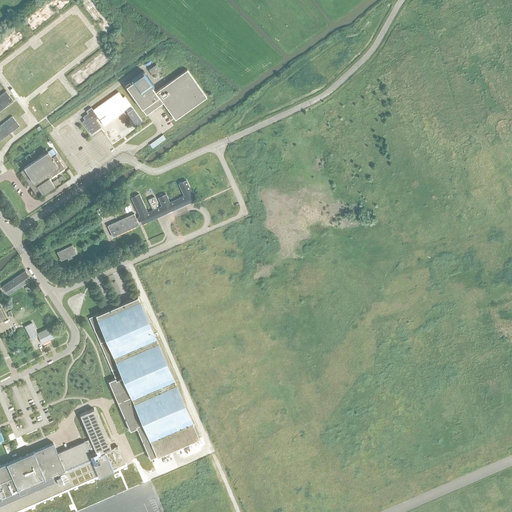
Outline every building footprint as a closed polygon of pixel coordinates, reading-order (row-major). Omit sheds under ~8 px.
[(98,9),(93,12),(110,34),(115,30),(98,9)] [(12,29),(0,39),(0,58),(10,50),(6,46),(8,44),(12,49),(22,41),(12,29)] [(106,47),(71,75),(75,80),(110,52),(106,47)] [(156,64),(148,70),(153,76),(161,70),(156,64)] [(187,69),(168,83),(155,91),(152,87),(152,86),(146,77),(144,74),(143,73),(132,81),(133,81),(126,86),(146,114),(163,102),(167,107),(175,119),(207,97),(187,69)] [(0,110),(13,100),(6,91),(0,95),(0,110)] [(118,91),(93,109),(97,115),(92,118),(90,116),(82,121),(91,134),(101,127),(96,119),(98,117),(104,125),(126,110),(127,112),(133,108),(125,96),(123,97),(118,91)] [(12,116),(0,125),(0,140),(20,126),(12,116)] [(49,178),(60,171),(65,168),(56,155),(52,157),(48,151),(24,167),(25,169),(21,171),(37,196),(42,193),(43,194),(55,186),(49,178)] [(139,193),(131,197),(140,216),(139,216),(139,217),(136,218),(134,213),(107,225),(113,237),(139,225),(137,220),(140,219),(142,224),(196,199),(193,191),(192,192),(186,180),(179,183),(184,195),(170,202),(166,194),(158,197),(162,206),(157,208),(156,205),(158,204),(154,196),(148,199),(153,210),(148,212),(139,193)] [(71,256),(76,253),(76,252),(72,244),(57,251),(61,261),(67,258),(68,259),(72,258),(71,256)] [(29,276),(25,270),(2,286),(5,291),(6,291),(8,295),(31,279),(29,276)] [(113,390),(116,398),(130,431),(137,428),(150,459),(199,437),(138,296),(136,296),(137,297),(110,308),(97,314),(97,313),(96,314),(89,317),(119,387),(118,387),(113,390)] [(23,299),(13,304),(17,312),(26,307),(23,299)] [(31,319),(23,324),(31,337),(37,333),(42,344),(57,338),(48,322),(37,329),(31,319)] [(111,449),(94,408),(80,414),(90,438),(58,452),(53,443),(0,465),(0,511),(11,511),(125,463),(118,446),(111,449)]
